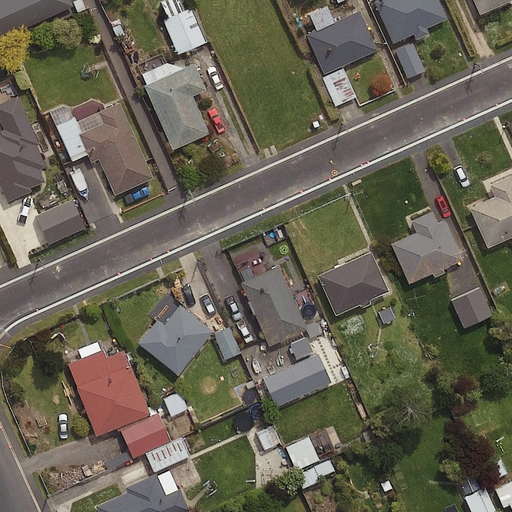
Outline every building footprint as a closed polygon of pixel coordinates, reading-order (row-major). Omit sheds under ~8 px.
[(0,0),(0,40),(72,8),(68,0),(0,0)] [(203,41),(187,0),(158,0),(156,1),(175,51),(203,41)] [(392,23),(401,42),(447,21),(437,0),(382,0),(374,4),(384,27),(392,23)] [(511,2),(511,0),(472,0),(480,16),(511,2)] [(359,13),(306,37),(323,76),(377,52),(359,13)] [(307,84),(287,40),(229,66),(249,110),(307,84)] [(413,45),(395,53),(408,81),(425,73),(413,45)] [(205,92),(193,66),(144,88),(173,152),(209,136),(192,98),(205,92)] [(343,69),(322,79),(335,108),(356,99),(343,69)] [(40,146),(18,97),(0,104),(0,124),(3,131),(0,132),(0,188),(7,204),(31,193),(30,190),(44,184),(38,171),(45,168),(36,148),(40,146)] [(115,197),(153,180),(119,105),(98,114),(102,125),(79,135),(92,164),(99,161),(115,197)] [(511,182),(510,178),(490,187),(495,199),(470,211),(487,250),(511,239),(511,182)] [(85,225),(73,198),(36,214),(48,241),(85,225)] [(462,262),(444,222),(437,226),(432,214),(411,223),(416,235),(391,246),(409,285),(462,262)] [(388,294),(370,254),(317,278),(335,318),(388,294)] [(310,328),(281,264),(243,282),(272,345),(310,328)] [(488,314),(475,283),(450,294),(463,325),(488,314)] [(214,330),(182,304),(166,323),(160,318),(141,341),(180,372),(214,330)] [(226,326),(212,333),(223,358),(238,351),(226,326)] [(328,381),(315,353),(261,377),(273,405),(328,381)] [(132,364),(79,386),(99,434),(152,413),(132,364)] [(185,408),(177,390),(158,399),(166,417),(185,408)] [(278,441),(269,422),(254,428),(262,448),(278,441)] [(316,459),(307,436),(284,446),(293,468),(316,459)] [(333,471),(327,459),(295,474),(301,487),(333,471)] [(187,511),(192,510),(182,488),(167,494),(158,474),(127,487),(129,491),(97,505),(100,511),(187,511)] [(489,511),(493,510),(483,486),(462,495),(469,511),(489,511)]
